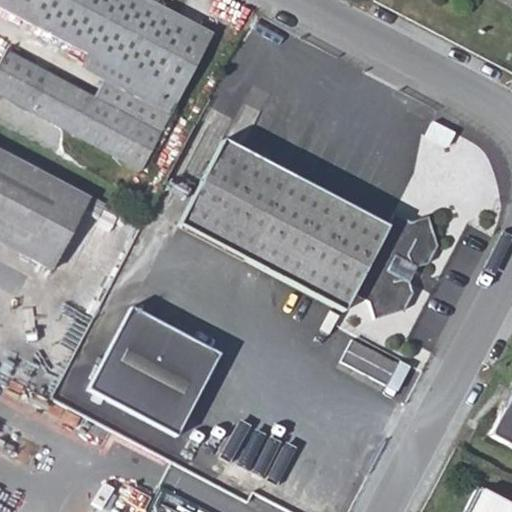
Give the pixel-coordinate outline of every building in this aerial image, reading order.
[(0,0),(0,8),(84,55),(158,93),(152,107),(168,115),(210,34),(145,0),(0,0)] [(0,97),(139,170),(159,133),(94,99),(5,55),(0,64),(0,97)] [(104,80),(152,107),(158,93),(84,55),(77,67),(104,80)] [(94,99),(159,133),(168,115),(152,107),(104,80),(94,99)] [(425,137),(448,148),(459,130),(435,118),(425,137)] [(221,145),(176,230),(341,315),(350,300),(363,307),(370,326),(401,315),(408,300),(403,288),(411,276),(421,272),(432,251),(423,222),(408,227),(392,217),(386,229),(221,145)] [(0,242),(51,269),(86,201),(0,154),(0,242)] [(220,352),(131,305),(88,386),(175,433),(220,352)] [(393,369),(349,343),(333,369),(377,395),(393,369)] [(511,449),(511,388),(511,389),(489,437),(511,449)] [(511,511),(511,510),(482,495),(473,511),(511,511)]
